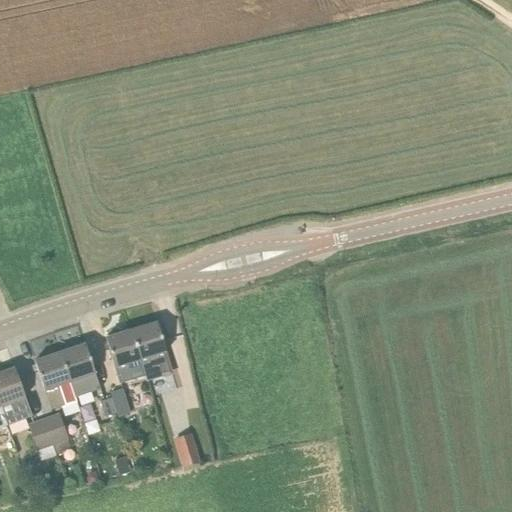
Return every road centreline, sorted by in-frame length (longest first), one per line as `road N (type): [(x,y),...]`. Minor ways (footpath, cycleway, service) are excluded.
road 1 (tertiary): [(305,246),(511,200)]
road 2 (tertiary): [(0,332),(165,280)]
road 3 (tertiary): [(165,280),(262,267),(305,246)]
road 4 (tertiary): [(305,246),(223,255),(165,280)]
